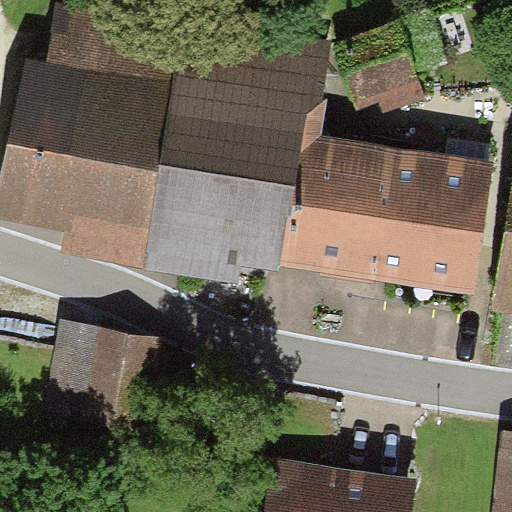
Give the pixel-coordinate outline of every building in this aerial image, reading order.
[(23,62),(0,199),(0,221),(69,233),(65,253),(142,274),(180,28),(59,8),(49,66),(23,62)] [(431,15),(339,46),(365,123),(426,102),(417,74),(448,63),(431,15)] [(328,48),(180,28),(142,274),(242,290),(244,272),(280,277),(281,271),(299,135),(316,137),(328,48)] [(316,137),(299,135),(281,271),(476,300),(497,167),(316,137)] [(511,199),(495,314),(511,317),(511,199)] [(52,413),(161,427),(172,342),(63,328),(52,413)] [(511,511),(511,435),(507,435),(498,511),(511,511)] [(265,511),(414,511),(418,484),(352,475),(272,465),(265,511)]
